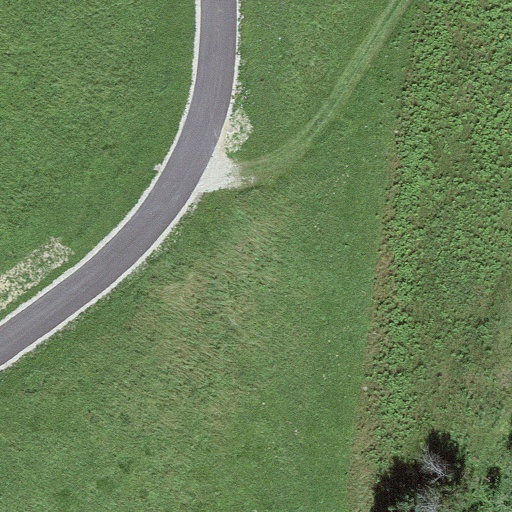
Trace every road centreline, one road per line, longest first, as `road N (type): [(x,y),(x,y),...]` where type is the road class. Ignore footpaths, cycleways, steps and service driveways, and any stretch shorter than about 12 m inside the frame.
road 1 (track): [(220,0),(206,121),(158,219),(0,346)]
road 2 (track): [(188,167),(253,166),(279,152),(398,0)]
